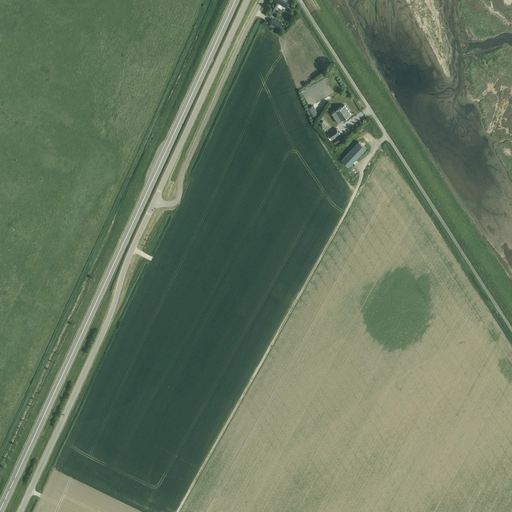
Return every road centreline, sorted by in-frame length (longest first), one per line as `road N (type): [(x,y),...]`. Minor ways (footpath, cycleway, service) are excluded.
road 1 (trunk): [(0,510),(235,0)]
road 2 (track): [(387,136),(176,511)]
road 3 (unclassified): [(511,330),(299,0)]
road 4 (unclassified): [(19,511),(154,201)]
road 5 (unclassified): [(262,0),(177,199),(154,201)]
road 6 (unclassified): [(154,201),(247,0)]
